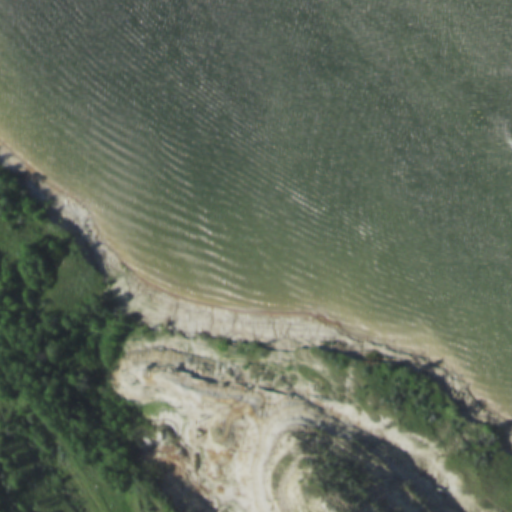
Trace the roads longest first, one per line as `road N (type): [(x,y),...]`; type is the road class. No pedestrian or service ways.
road 1 (track): [(0,37),(36,110),(196,243),(373,290),(457,337),(511,380)]
road 2 (track): [(0,366),(103,511)]
